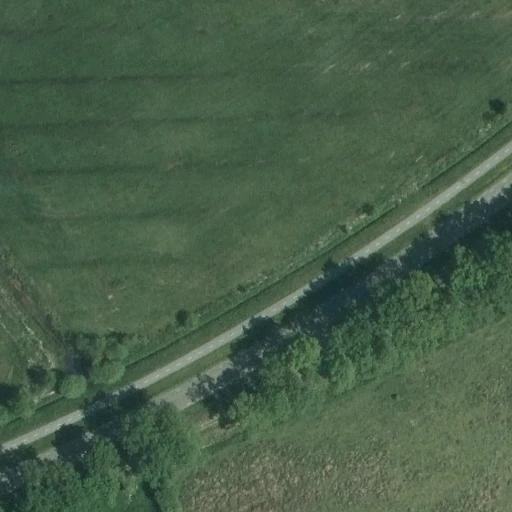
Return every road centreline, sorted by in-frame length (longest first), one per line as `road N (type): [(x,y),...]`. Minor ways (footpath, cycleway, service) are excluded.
road 1 (tertiary): [(0,485),(307,327)]
road 2 (tertiary): [(307,327),(511,186)]
road 3 (unclassified): [(307,327),(316,343),(346,354),(511,274)]
